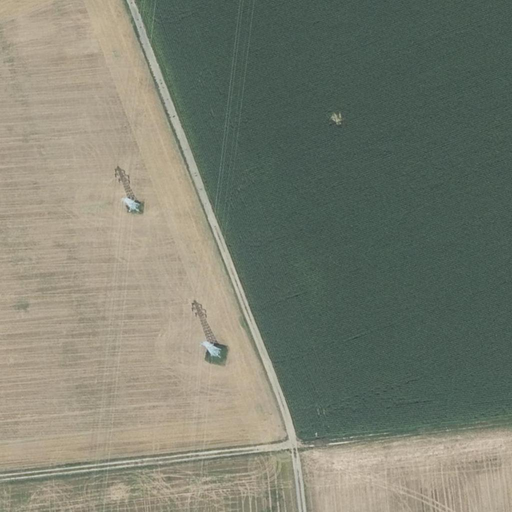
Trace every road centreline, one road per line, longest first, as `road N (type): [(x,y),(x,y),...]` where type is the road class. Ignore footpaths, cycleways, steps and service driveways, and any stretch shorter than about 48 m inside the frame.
road 1 (track): [(302,511),(287,417),(131,0)]
road 2 (track): [(0,479),(511,420)]
